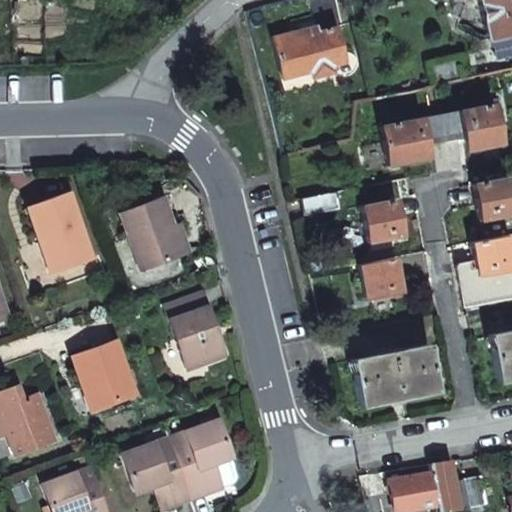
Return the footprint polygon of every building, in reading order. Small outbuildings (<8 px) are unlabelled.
[(489,40),(493,56),(511,50),(511,40),(502,0),(477,0),(487,40),(489,40)] [(243,11),(250,38),(270,33),(262,6),(243,11)] [(271,37),(282,79),(310,72),(311,78),(332,72),(331,66),(344,62),(334,26),(296,37),(295,31),(271,37)] [(460,138),(462,151),(498,144),(490,104),(455,111),(460,138)] [(436,114),(442,141),(460,138),(455,111),(436,114)] [(418,118),(424,145),(429,143),(442,141),(436,114),(418,118)] [(377,126),(385,166),(427,158),(424,145),(418,118),(377,126)] [(470,184),(477,220),(511,213),(505,177),(470,184)] [(298,198),(302,215),(337,209),(333,192),(298,198)] [(44,239),(56,271),(91,258),(67,193),(26,208),(38,241),(44,239)] [(117,213),(139,271),(176,257),(166,230),(171,228),(159,197),(117,213)] [(358,206),(365,242),(401,235),(393,199),(358,206)] [(166,230),(176,257),(187,253),(176,226),(171,228),(166,230)] [(468,242),(475,276),(511,269),(505,235),(468,242)] [(355,265),(362,299),(399,292),(392,257),(355,265)] [(162,306),(184,369),(222,355),(205,307),(201,308),(196,294),(162,306)] [(511,329),(486,334),(496,381),(511,377),(511,329)] [(85,384),(94,408),(132,394),(112,340),(69,356),(80,386),(85,384)] [(348,360),(358,406),(434,391),(424,345),(348,360)] [(0,418),(6,434),(14,454),(51,440),(34,395),(20,401),(15,387),(0,392),(0,418)] [(214,420),(181,432),(184,441),(169,447),(189,499),(213,490),(204,466),(210,463),(228,457),(214,420)] [(181,432),(166,438),(169,447),(184,441),(181,432)] [(166,438),(151,443),(154,452),(169,447),(166,438)] [(151,443),(118,455),(132,493),(149,486),(156,484),(164,508),(189,499),(169,447),(154,452),(151,443)] [(219,487),(236,481),(228,457),(210,463),(204,466),(213,490),(219,487)] [(435,511),(465,506),(461,479),(450,481),(447,461),(426,464),(428,473),(434,504),(435,511)] [(73,484),(87,477),(90,476),(86,467),(69,474),(73,484)] [(386,480),(391,511),(392,511),(434,504),(428,473),(386,480)] [(103,511),(90,476),(87,477),(73,484),(69,474),(35,489),(45,511),(103,511)] [(461,479),(466,506),(482,503),(477,476),(461,479)] [(156,484),(149,486),(158,510),(164,508),(156,484)]
